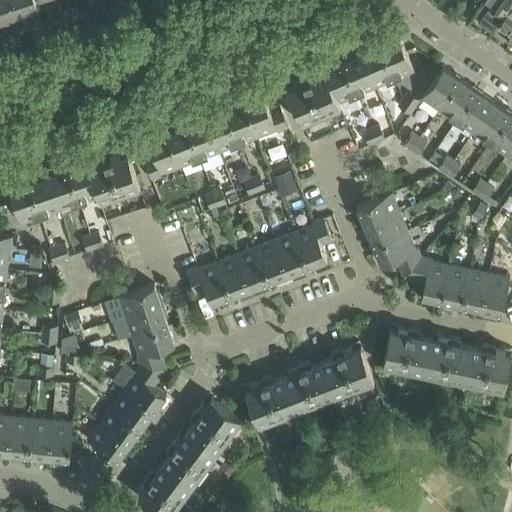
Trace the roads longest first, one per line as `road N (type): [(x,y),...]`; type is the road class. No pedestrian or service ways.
road 1 (tertiary): [(0,106),(279,0)]
road 2 (residential): [(210,369),(103,511)]
road 3 (residential): [(254,76),(418,11)]
road 4 (residential): [(364,298),(222,353),(210,369)]
road 5 (residential): [(210,369),(143,217)]
road 6 (residential): [(511,335),(364,298)]
road 7 (residential): [(364,298),(323,157)]
road 8 (residential): [(0,169),(136,124)]
road 9 (residential): [(0,44),(133,0)]
